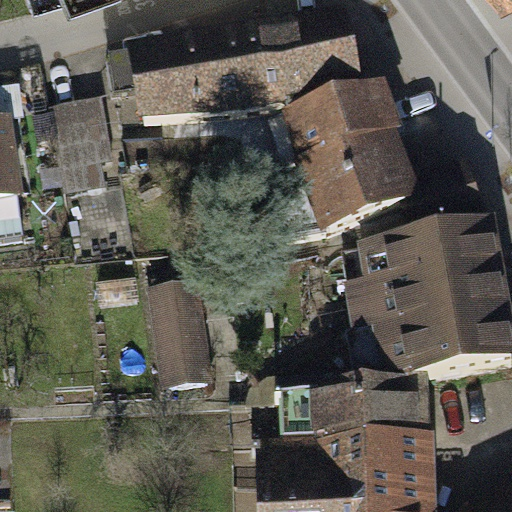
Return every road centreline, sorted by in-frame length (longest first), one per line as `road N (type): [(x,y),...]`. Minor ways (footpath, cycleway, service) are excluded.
road 1 (residential): [(0,50),(188,0)]
road 2 (primary): [(436,0),(511,100)]
